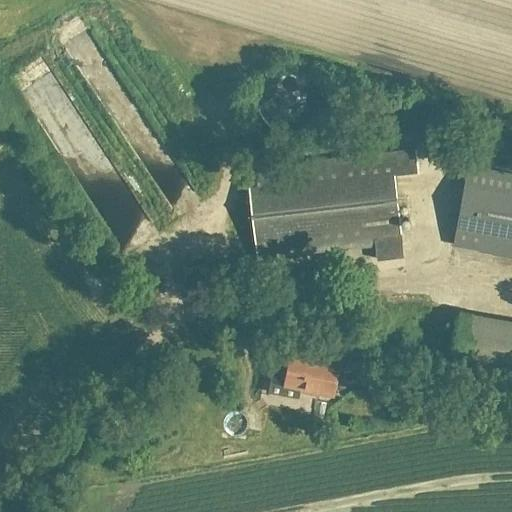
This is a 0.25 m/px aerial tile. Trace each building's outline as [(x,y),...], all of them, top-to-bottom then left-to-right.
[(277,71),(272,74),(267,78),(263,83),(260,89),(258,95),(257,101),(258,107),(260,114),(263,119),(267,124),(272,128),(277,131),(283,133),(290,133),(296,133),(302,131),(308,128),(313,124),(317,119),(319,113),(321,107),(322,101),(321,95),(319,89),(316,83),(312,78),(308,74),(302,71),(296,69),(290,69),(283,69),(277,71)] [(402,243),(394,174),(418,172),(415,151),(247,170),(257,260),(375,246),(377,261),(403,258),(402,243)] [(511,175),(467,168),(453,247),(479,252),(479,254),(511,260),(511,175)] [(511,349),(511,322),(483,319),(480,346),(511,349)] [(234,351),(255,348),(253,327),(232,329),(234,351)] [(298,399),(300,389),(302,390),(302,393),(317,395),(317,393),(333,396),(340,359),(292,350),(287,372),(273,369),(268,394),(298,399)]
